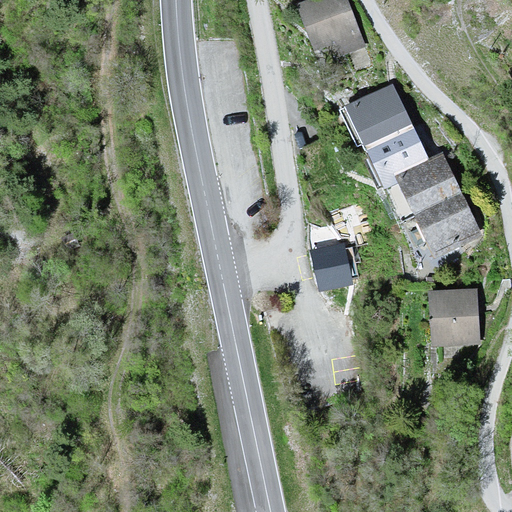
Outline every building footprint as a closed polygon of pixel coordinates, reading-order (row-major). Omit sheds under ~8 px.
[(360,48),(343,0),(319,0),(305,5),(324,60),(360,48)] [(398,178),(429,164),(395,91),(364,105),(398,178)] [(398,178),(416,216),(456,198),(438,160),(429,164),(398,178)] [(456,198),(416,216),(432,252),(472,233),(456,198)] [(346,245),(312,252),(319,288),(353,282),(346,245)] [(435,348),(474,345),(470,295),(431,299),(435,348)]
